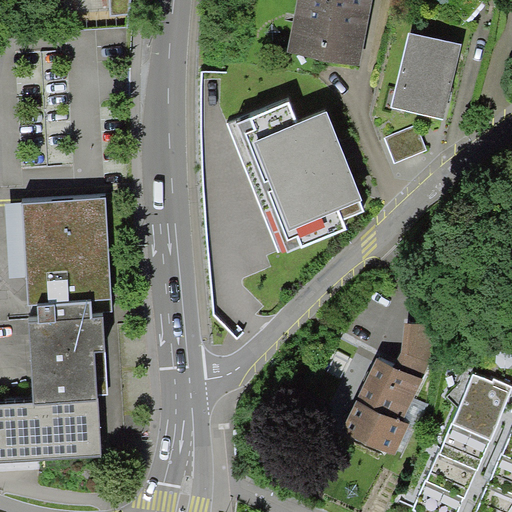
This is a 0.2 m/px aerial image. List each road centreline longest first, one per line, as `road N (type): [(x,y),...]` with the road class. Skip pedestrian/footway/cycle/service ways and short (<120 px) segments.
road 1 (residential): [(511,133),(367,243),(239,367),(184,383)]
road 2 (secondary): [(184,383),(162,185),(177,0)]
road 3 (residential): [(185,449),(309,511)]
